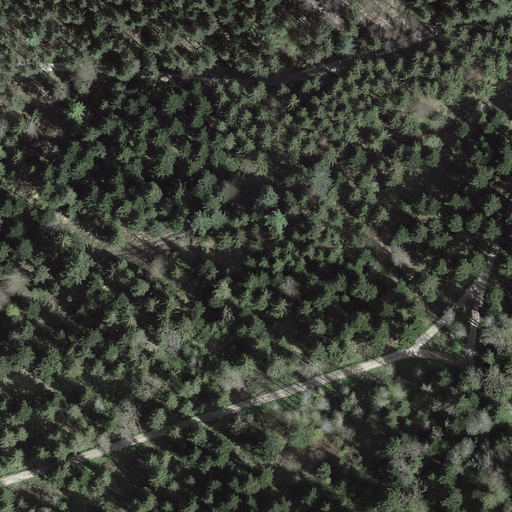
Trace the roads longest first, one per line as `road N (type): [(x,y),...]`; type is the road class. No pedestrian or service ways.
road 1 (track): [(0,485),(406,354),(481,277)]
road 2 (track): [(511,12),(308,74),(250,82),(0,65)]
road 3 (residential): [(511,409),(468,364),(481,277),(511,198)]
